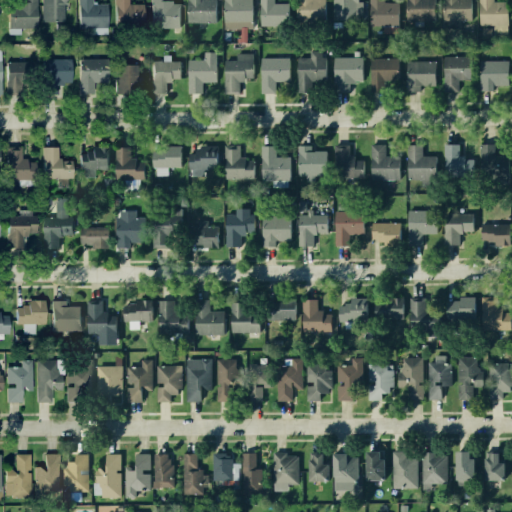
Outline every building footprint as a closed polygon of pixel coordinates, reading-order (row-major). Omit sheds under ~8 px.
[(20,0),(34,0),(34,27),(7,27),(7,5),(13,4),(13,2),(20,2),(20,0)] [(40,20),(39,0),(64,0),(64,3),(61,3),(61,20),(40,20)] [(77,27),(76,0),(90,0),(90,4),(104,4),(105,27),(77,27)] [(114,26),(113,0),(126,0),(127,4),(141,4),(141,25),(114,26)] [(150,26),(149,0),(163,0),(163,1),(169,1),(169,3),(177,3),(178,25),(150,26)] [(187,21),(187,0),(214,0),(214,21),(187,21)] [(223,0),(250,0),(250,27),(223,27),(223,0)] [(260,24),(259,0),(272,0),(272,3),(286,3),(286,24),(260,24)] [(296,20),(296,0),(323,0),(323,20),(296,20)] [(332,18),(332,0),(356,0),(356,1),(360,1),(360,18),(332,18)] [(368,0),(382,0),(382,2),(396,2),(396,25),(369,25),(368,0)] [(406,20),(405,0),(432,0),(433,19),(406,20)] [(442,0),(469,0),(470,19),(442,20),(442,0)] [(478,0),(491,0),(491,1),(505,1),(506,33),(492,33),(492,23),(478,23),(478,0)] [(309,57),(309,50),(320,50),(320,57),(324,57),(324,79),(309,79),(309,91),(296,91),(297,57),(309,57)] [(187,92),(187,59),(203,59),(203,51),(214,51),(214,80),(200,81),(200,92),(187,92)] [(223,60),(235,60),(235,53),(251,53),(251,76),(243,76),(243,80),(237,80),(237,92),(223,92),(223,60)] [(443,89),(443,56),(470,56),(470,78),(456,78),(456,90),(443,89)] [(260,57),(287,57),(287,80),(273,79),(273,91),(260,91),(260,57)] [(333,57),(360,57),(360,79),(352,79),(352,82),(346,82),(346,91),(333,91),(333,57)] [(369,57),(397,58),(397,79),(382,79),(382,89),(369,89),(369,57)] [(41,59),(68,59),(68,81),(60,82),(61,84),(55,84),(55,93),(48,93),(48,82),(41,82),(41,59)] [(78,59),(105,59),(105,81),(91,81),(91,92),(78,92),(78,59)] [(479,89),(479,60),(506,60),(506,84),(491,83),(491,89),(479,89)] [(5,61),(32,61),(32,78),(16,78),(16,92),(5,92),(5,61)] [(150,92),(150,61),(178,61),(178,77),(169,77),(169,81),(164,81),(164,92),(150,92)] [(406,61),(433,61),(433,84),(418,84),(418,90),(408,90),(408,84),(406,84),(406,61)] [(113,65),(134,65),(134,91),(114,92),(113,65)] [(442,144),(443,178),(459,177),(458,144),(442,144)] [(77,146),(105,145),(105,177),(78,178),(77,146)] [(149,147),(150,176),(178,175),(177,146),(149,147)] [(330,146),(359,146),(359,177),(330,177),(330,146)] [(39,148),(69,147),(70,180),(40,181),(39,148)] [(296,148),(318,147),(319,182),(297,182),(296,148)] [(367,148),(391,147),(392,181),(368,182),(367,148)] [(475,147),(506,147),(507,180),(475,180),(475,147)] [(112,148),(112,180),(140,180),(139,148),(112,148)] [(185,149),(186,176),(214,175),(213,148),(185,149)] [(256,149),(257,182),(288,181),(287,148),(256,149)] [(402,148),(403,177),(426,176),(425,148),(402,148)] [(223,149),(223,179),(251,178),(251,149),(223,149)] [(3,150),(25,150),(25,182),(3,182),(3,150)] [(40,210),(70,210),(70,234),(57,234),(57,249),(40,249),(40,210)] [(404,211),(405,245),(432,244),(431,210),(404,211)] [(1,214),(1,242),(33,241),(32,213),(1,214)] [(222,214),(222,240),(247,240),(247,213),(222,214)] [(330,213),(359,213),(359,248),(330,248),(330,213)] [(293,214),(326,214),(326,235),(313,235),(313,249),(293,249),(293,214)] [(439,216),(440,244),(468,244),(468,215),(439,216)] [(150,218),(151,242),(174,242),(174,218),(150,218)] [(186,219),(186,244),(214,245),(215,219),(186,219)] [(112,221),(113,246),(140,245),(139,220),(112,221)] [(257,222),(288,222),(288,247),(257,247),(257,222)] [(367,223),(368,252),(394,250),(393,222),(367,223)] [(477,222),(477,248),(508,247),(507,222),(477,222)] [(80,226),(79,245),(104,247),(105,227),(80,226)] [(473,297),(474,332),(445,333),(443,298),(473,297)] [(478,298),(480,331),(511,329),(511,312),(495,313),(494,297),(478,298)] [(381,298),(400,298),(401,326),(382,326),(381,298)] [(301,299),(321,299),(321,333),(301,333),(301,299)] [(337,300),(365,299),(366,331),(337,331),(337,300)] [(122,300),(149,300),(149,320),(122,320),(122,300)] [(263,301),(294,300),(294,327),(264,328),(263,301)] [(408,300),(429,300),(429,332),(408,333),(408,300)] [(15,301),(44,301),(44,335),(15,335),(15,301)] [(51,301),(79,302),(79,334),(50,334),(51,301)] [(191,301),(220,301),(220,338),(191,338),(191,301)] [(86,302),(115,302),(114,336),(85,336),(86,302)] [(155,302),(184,302),(184,336),(156,336),(155,302)] [(227,303),(228,332),(259,331),(258,302),(227,303)] [(0,334),(9,334),(9,314),(0,314),(0,334)] [(457,358),(458,402),(478,402),(477,358),(457,358)] [(185,359),(208,359),(209,403),(186,404),(185,359)] [(215,361),(216,400),(234,400),(234,360),(215,361)] [(398,361),(422,360),(423,398),(399,399),(398,361)] [(36,362),(35,402),(58,402),(59,363),(36,362)] [(65,362),(64,403),(85,403),(86,363),(65,362)] [(242,362),(243,398),(266,398),(265,362),(242,362)] [(125,364),(150,363),(150,403),(126,403),(125,364)] [(511,363),(485,364),(486,397),(511,396),(511,363)] [(5,364),(4,404),(28,404),(29,364),(5,364)] [(366,365),(390,364),(391,399),(367,400),(366,365)] [(427,365),(428,401),(450,400),(449,364),(427,365)] [(95,365),(119,365),(119,404),(95,403),(95,365)] [(273,366),(273,402),(293,402),(293,365),(273,366)] [(154,366),(178,366),(178,401),(155,401),(154,366)] [(335,366),(336,401),(353,400),(352,366),(335,366)] [(304,368),(305,401),(329,401),(328,367),(304,368)] [(453,452),(454,483),(472,483),(471,451),(453,452)] [(119,452),(120,498),(100,498),(99,453),(119,452)] [(364,453),(381,452),(382,482),(365,482),(364,453)] [(482,452),(482,480),(503,480),(502,452),(482,452)] [(148,453),(148,496),(125,495),(126,453),(148,453)] [(183,453),(197,453),(198,499),(184,499),(183,453)] [(240,453),(240,494),(257,494),(257,453),(240,453)] [(330,453),(357,453),(358,498),(330,499),(330,453)] [(391,453),(416,453),(415,493),(390,493),(391,453)] [(4,454),(26,454),(26,498),(4,498),(4,454)] [(32,455),(55,454),(56,495),(33,495),(32,455)] [(152,454),(153,489),(173,489),(172,454),(152,454)] [(422,454),(421,492),(446,492),(446,454),(422,454)] [(63,455),(91,455),(90,495),(62,495),(63,455)] [(306,455),(306,482),(325,481),(325,455),(306,455)] [(213,456),(233,457),(231,494),(211,493),(213,456)] [(273,457),(295,457),(295,491),(272,490),(273,457)]
